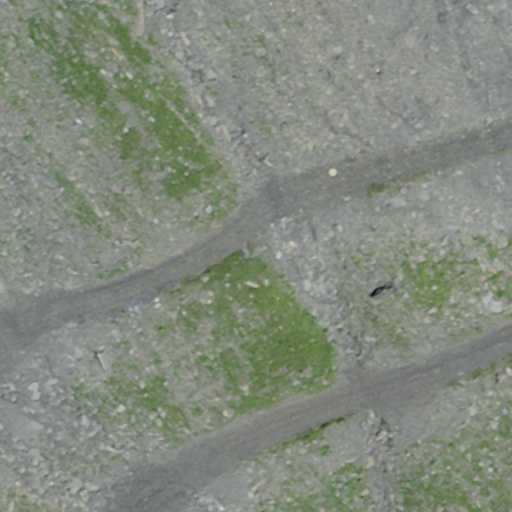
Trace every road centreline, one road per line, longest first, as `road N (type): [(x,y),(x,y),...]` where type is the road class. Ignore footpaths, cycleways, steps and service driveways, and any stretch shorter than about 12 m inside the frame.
road 1 (track): [(511,148),(381,188),(274,206),(225,263),(0,327)]
road 2 (track): [(139,511),(194,460),(511,342)]
